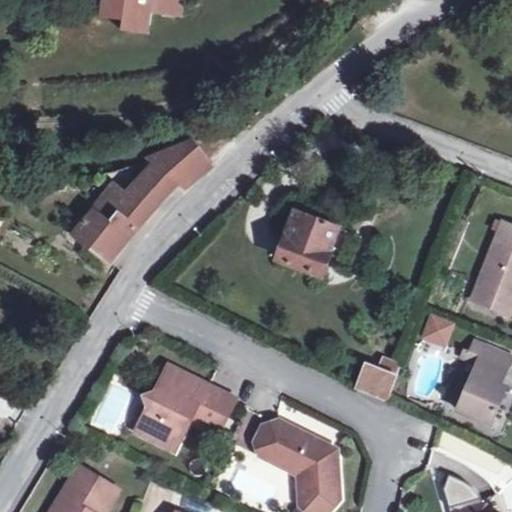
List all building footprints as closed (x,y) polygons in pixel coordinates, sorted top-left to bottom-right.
[(104,0),(104,3),(102,3),(100,20),(123,23),(122,33),(148,36),(149,27),(152,27),(153,15),(183,19),(185,0),(104,0)] [(246,132),(239,125),(228,137),(234,144),(246,132)] [(222,170),(202,147),(197,150),(174,160),(165,161),(171,168),(150,186),(142,178),(131,189),(128,186),(88,237),(123,264),(191,188),(198,190),(222,170)] [(294,213),(277,260),(322,277),(331,260),(352,266),(362,239),(294,213)] [(511,230),(485,308),(511,318),(511,230)] [(420,339),(446,348),(454,323),(428,314),(420,339)] [(511,359),(482,348),(476,361),(490,368),(487,376),(470,417),(502,431),(511,403),(511,392),(507,390),(511,375),(511,359)] [(472,371),(487,376),(490,368),(476,361),(472,371)] [(399,406),(413,371),(398,364),(392,375),(380,371),(372,392),(399,406)] [(218,386),(185,370),(151,435),(180,450),(196,445),(205,425),(214,407),(209,404),(218,386)] [(227,391),(218,386),(209,404),(214,407),(205,425),(209,427),(227,391)] [(352,453),(294,424),(278,430),(270,446),(274,460),(312,479),(314,510),(316,511),(347,511),(355,504),(352,453)] [(196,445),(180,450),(191,455),(196,445)] [(103,475),(95,470),(87,483),(94,488),(103,475)] [(87,483),(69,511),(123,511),(134,494),(103,475),(94,488),(87,483)]
